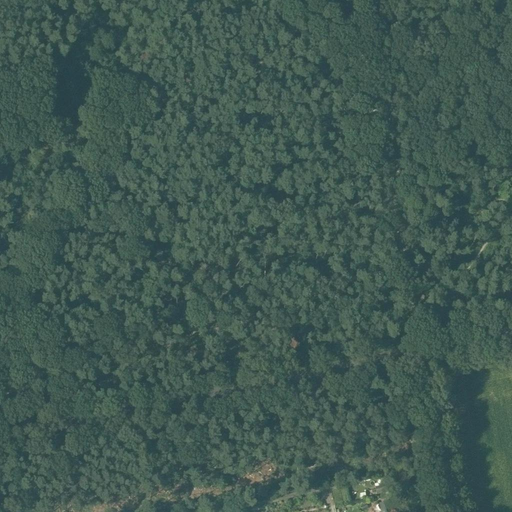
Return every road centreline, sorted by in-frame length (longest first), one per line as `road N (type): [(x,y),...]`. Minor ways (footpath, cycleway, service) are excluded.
road 1 (tertiary): [(420,352),(0,437)]
road 2 (residential): [(455,511),(420,352)]
